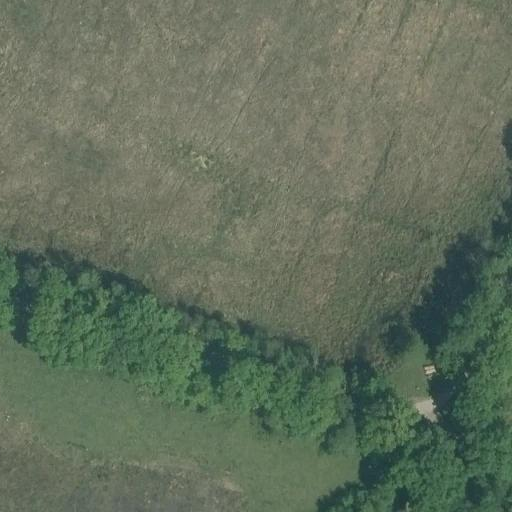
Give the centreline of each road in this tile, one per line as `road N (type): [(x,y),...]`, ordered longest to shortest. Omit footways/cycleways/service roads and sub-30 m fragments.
road 1 (track): [(433,409),(349,403),(0,293)]
road 2 (track): [(433,409),(474,367),(511,294)]
